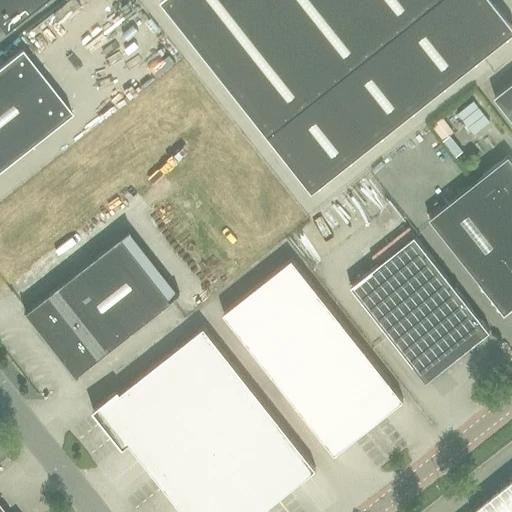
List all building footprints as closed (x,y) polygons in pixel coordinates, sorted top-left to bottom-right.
[(0,0),(0,27),(4,33),(46,0),(0,0)] [(511,33),(511,25),(492,0),(160,0),(312,191),(511,33)] [(0,168),(72,112),(21,48),(0,64),(0,168)] [(511,82),(494,96),(511,118),(511,82)] [(433,119),(444,134),(454,127),(444,112),(433,119)] [(511,231),(511,159),(509,155),(473,183),(511,231)] [(511,231),(473,183),(429,219),(504,314),(511,308),(511,231)] [(180,294),(130,231),(27,312),(26,310),(25,311),(77,378),(79,376),(77,375),(180,294)] [(426,382),(490,332),(415,236),(351,287),(426,382)] [(292,259),(223,313),(334,454),(403,400),(292,259)] [(261,511),(316,469),(204,327),(121,393),(118,390),(93,410),(103,423),(105,422),(114,434),(112,435),(123,448),(129,443),(183,511),(261,511)] [(21,335),(6,340),(11,355),(26,350),(21,335)] [(511,511),(511,479),(471,511),(511,511)]
